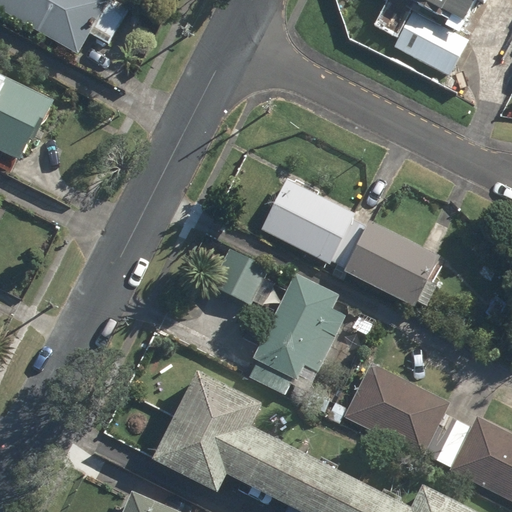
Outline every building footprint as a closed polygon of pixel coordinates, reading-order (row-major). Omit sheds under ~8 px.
[(118,0),(117,0),(0,0),(0,5),(87,55),(118,0)] [(398,0),(454,30),(468,3),(474,6),(477,0),(398,0)] [(399,32),(392,50),(446,80),(465,46),(410,16),(399,32)] [(0,147),(30,162),(44,134),(49,136),(66,100),(0,68),(0,147)] [(351,219),(283,185),(258,234),(326,268),(351,219)] [(0,226),(9,209),(0,204),(0,226)] [(432,262),(362,227),(337,277),(407,312),(432,262)] [(265,273),(224,253),(206,290),(247,310),(265,273)] [(334,300),(290,278),(248,365),(252,368),(245,382),(280,399),(287,384),(292,386),(300,370),(314,377),(342,321),(327,314),(334,300)] [(446,406),(367,366),(340,421),(420,461),(446,406)] [(451,511),(414,493),(404,511),(397,511),(243,433),(254,412),(187,378),(176,400),(177,400),(142,467),(209,501),(218,482),(278,511),(451,511)] [(511,440),(473,421),(445,475),(511,508),(511,440)] [(166,511),(127,495),(119,511),(166,511)]
